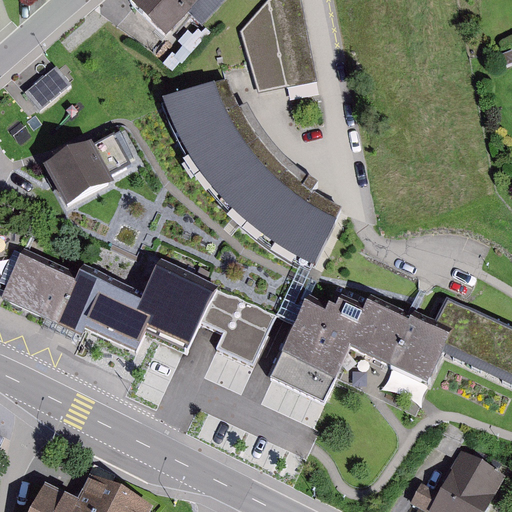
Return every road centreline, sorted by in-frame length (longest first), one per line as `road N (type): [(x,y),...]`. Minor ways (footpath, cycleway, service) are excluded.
road 1 (secondary): [(40,392),(276,511)]
road 2 (residential): [(40,392),(7,511)]
